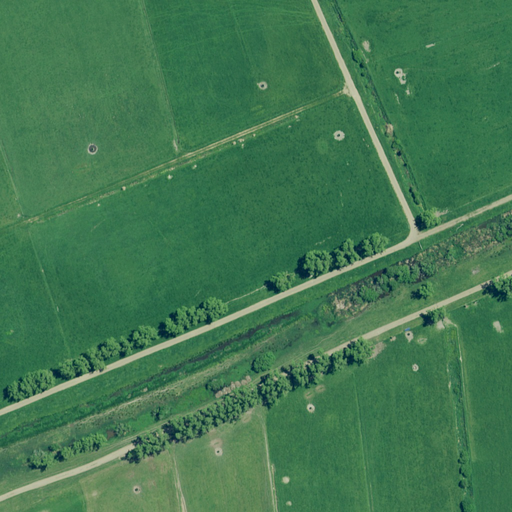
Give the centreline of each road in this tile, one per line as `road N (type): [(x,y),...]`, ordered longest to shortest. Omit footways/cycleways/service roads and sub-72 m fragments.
road 1 (track): [(511,270),(242,398),(0,498)]
road 2 (track): [(0,408),(511,194)]
